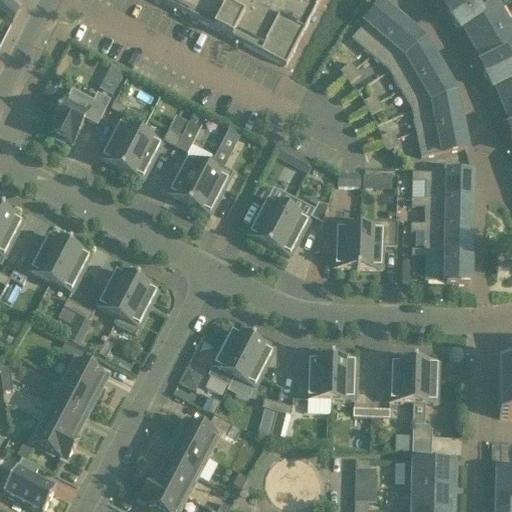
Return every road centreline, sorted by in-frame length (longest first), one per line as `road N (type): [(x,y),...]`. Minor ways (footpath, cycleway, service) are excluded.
road 1 (residential): [(487,319),(298,314),(204,271)]
road 2 (residential): [(83,511),(204,271)]
road 3 (residential): [(204,271),(0,162)]
road 4 (residential): [(487,319),(473,487)]
